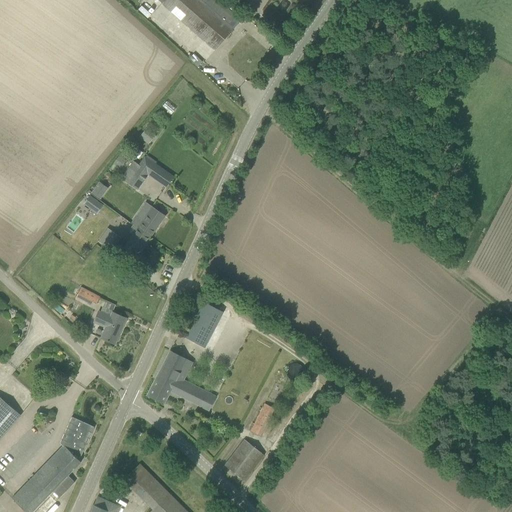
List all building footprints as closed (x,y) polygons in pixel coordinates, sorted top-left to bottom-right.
[(157,0),(162,4),(215,50),(241,20),(217,0),(210,0),(157,0)] [(113,164),(121,169),(129,158),(121,152),(113,164)] [(148,174),(166,187),(173,177),(145,157),(132,175),(142,182),(148,174)] [(97,181),(89,194),(99,200),(107,187),(97,181)] [(84,204),(88,208),(90,205),(95,208),(99,202),(90,195),(84,204)] [(165,216),(151,206),(137,228),(150,237),(165,216)] [(137,256),(150,237),(137,228),(133,225),(127,233),(132,236),(124,247),(137,256)] [(111,251),(116,244),(117,245),(122,238),(112,231),(102,245),(111,251)] [(81,287),(76,296),(92,305),(95,299),(97,300),(99,297),(81,287)] [(99,311),(94,322),(106,327),(101,338),(115,344),(119,335),(117,334),(119,329),(121,330),(126,318),(113,312),(111,316),(99,311)] [(209,339),(190,330),(186,337),(205,347),(209,339)] [(180,372),(186,359),(170,351),(156,379),(156,380),(148,396),(164,404),(170,391),(209,411),(217,396),(183,379),(186,375),(180,372)] [(0,438),(21,415),(0,396),(0,438)] [(251,432),(260,436),(274,408),(265,404),(251,432)] [(62,444),(63,446),(12,498),(26,511),(32,511),(53,491),(60,498),(75,482),(68,475),(81,462),(79,460),(94,427),(72,417),(62,439),(64,440),(62,444)] [(245,440),(225,466),(244,481),(264,455),(245,440)] [(187,511),(139,464),(124,479),(153,509),(149,511),(187,511)] [(117,511),(120,507),(97,497),(94,505),(93,505),(90,511),(117,511)]
